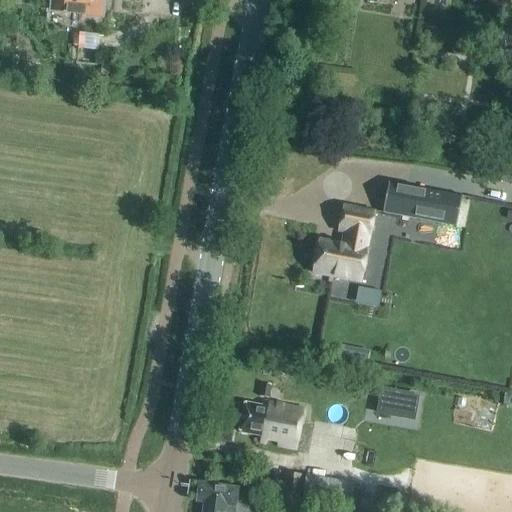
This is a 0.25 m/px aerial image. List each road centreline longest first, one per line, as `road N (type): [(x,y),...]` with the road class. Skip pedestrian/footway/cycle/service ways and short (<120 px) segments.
road 1 (tertiary): [(171,497),(263,0)]
road 2 (tertiary): [(0,468),(171,497)]
